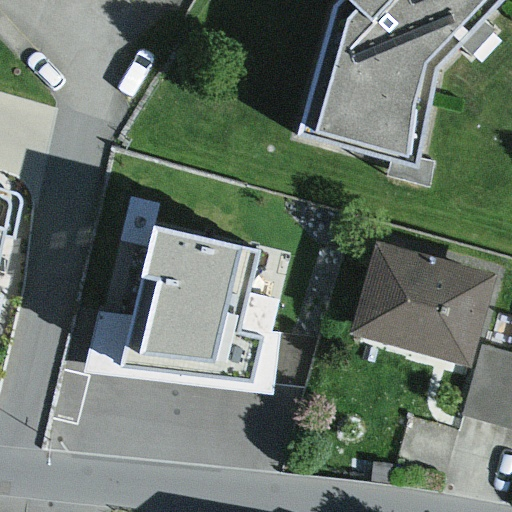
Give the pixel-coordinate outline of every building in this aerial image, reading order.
[(437,66),(500,0),(323,0),(288,133),(416,165),(437,66)] [(0,192),(0,295),(23,199),(0,192)] [(235,235),(117,210),(85,367),(236,379),(246,325),(213,317),(235,235)] [(483,269),(361,236),(336,328),(459,361),(483,269)] [(511,353),(476,344),(457,413),(492,422),(511,353)] [(511,353),(492,422),(511,427),(511,353)]
